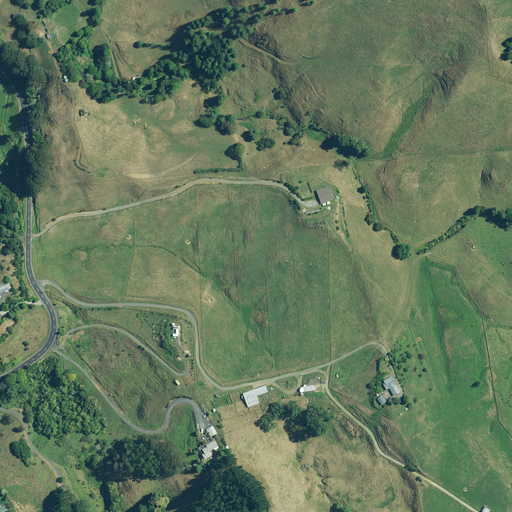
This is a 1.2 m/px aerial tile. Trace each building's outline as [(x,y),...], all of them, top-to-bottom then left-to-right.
[(334,199),(329,187),(317,191),(322,204),(327,202),(328,205),(330,204),(329,201),(334,199)] [(9,286),(7,283),(0,285),(0,294),(12,289),(11,285),(9,286)] [(401,392),(392,376),(384,381),(385,383),(383,384),(387,390),(390,388),(394,396),(401,392)] [(266,385),(243,393),(244,395),(241,395),(243,399),(245,398),(248,407),(260,403),(257,396),(268,392),(266,385)] [(386,401),(382,395),(378,399),(382,405),(386,401)] [(217,433),(213,426),(207,430),(211,437),(217,433)] [(219,447),(215,440),(206,445),(208,447),(203,449),(205,453),(203,454),(206,459),(213,455),(210,451),(214,449),(215,450),(219,447)]
